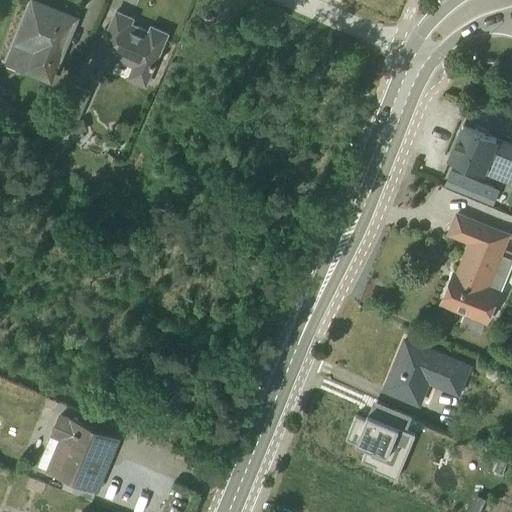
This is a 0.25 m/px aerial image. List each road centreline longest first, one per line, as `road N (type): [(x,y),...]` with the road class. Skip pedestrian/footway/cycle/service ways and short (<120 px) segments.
road 1 (secondary): [(407,52),(298,340)]
road 2 (secondary): [(298,340),(356,238),(425,71)]
road 3 (secondary): [(298,340),(228,511)]
road 4 (unclassified): [(291,0),(407,52)]
